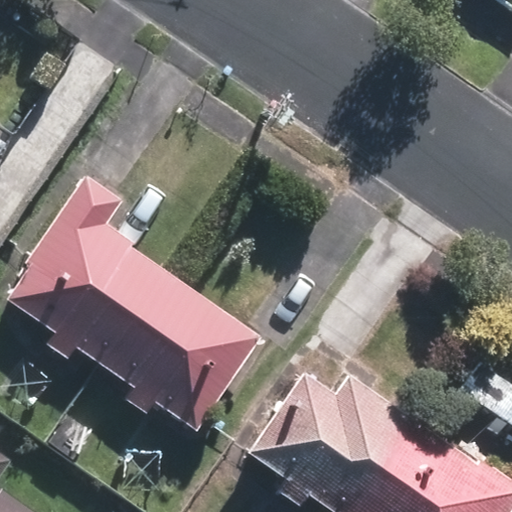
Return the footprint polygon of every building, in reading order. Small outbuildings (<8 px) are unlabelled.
[(0,283),(95,352),(164,259),(125,230),(129,225),(99,203),(116,181),(79,153),(13,243),(19,247),(0,272),(0,283)] [(164,259),(95,352),(188,420),(257,327),(164,259)] [(335,501),(407,400),(339,353),(327,370),(295,349),(237,431),(335,501)] [(407,400),(335,501),(351,511),(489,511),(511,481),(511,466),(471,438),(467,442),(407,400)] [(0,476),(10,461),(0,453),(0,511),(36,511),(0,487),(0,476)]
